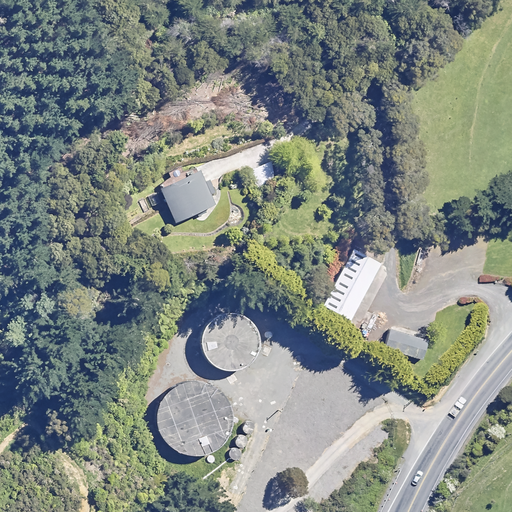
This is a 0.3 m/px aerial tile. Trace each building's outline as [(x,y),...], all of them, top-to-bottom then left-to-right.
[(275,182),(268,163),(255,168),(261,187),(275,182)] [(204,187),(200,175),(161,192),(175,225),(214,208),(209,196),(213,194),(209,185),(204,187)] [(354,323),(382,262),(352,248),(325,310),(354,323)] [(257,348),(258,340),(257,333),(254,327),(249,321),(243,316),(235,313),(226,312),(217,313),(209,317),(203,322),(198,328),(196,335),(195,342),(196,349),(199,356),(204,362),(210,366),(218,369),(227,370),(236,369),(244,366),(250,360),(255,354),(257,348)] [(427,343),(390,331),(384,350),(421,361),(427,343)] [(229,403),(219,394),(210,390),(200,388),(189,388),(180,390),(173,394),(166,402),(162,413),(160,426),(163,437),(169,446),(178,452),(189,455),(205,452),(218,446),(226,437),(229,426),(231,415),(229,403)] [(256,427),(242,421),(226,456),(240,462),(256,427)]
